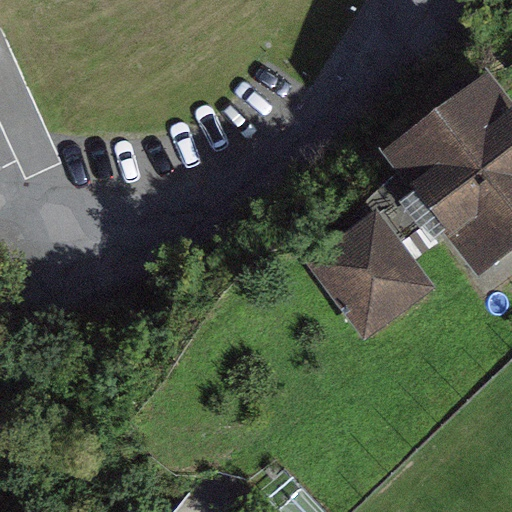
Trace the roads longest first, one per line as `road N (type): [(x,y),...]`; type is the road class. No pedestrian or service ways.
road 1 (unclassified): [(313,141),(119,295),(0,371)]
road 2 (residential): [(313,141),(0,197)]
road 3 (unclassified): [(398,0),(313,141)]
